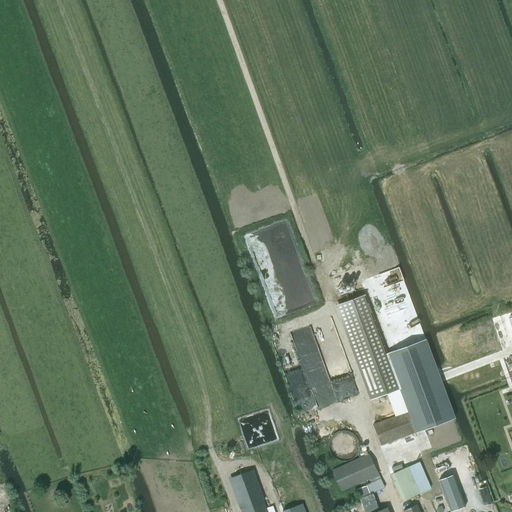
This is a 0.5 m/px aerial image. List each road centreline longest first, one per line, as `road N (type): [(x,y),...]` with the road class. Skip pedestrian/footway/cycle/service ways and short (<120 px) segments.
road 1 (track): [(55,0),(202,377),(217,462)]
road 2 (track): [(220,0),(320,275)]
